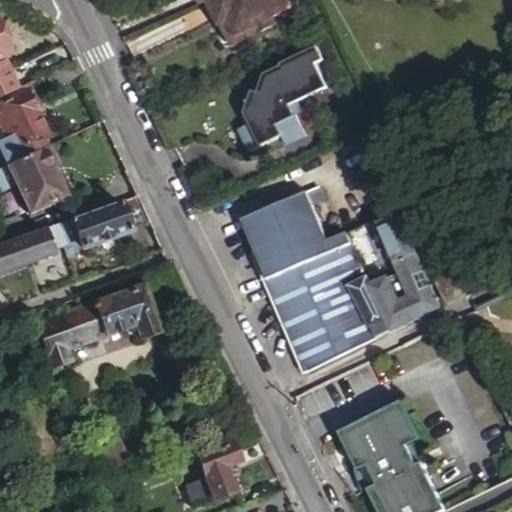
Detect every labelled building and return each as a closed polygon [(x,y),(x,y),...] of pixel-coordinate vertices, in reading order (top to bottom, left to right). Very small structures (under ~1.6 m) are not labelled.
[(214,0),(234,39),(296,10),(291,0),(214,0)] [(0,57),(8,53),(6,49),(10,48),(10,45),(5,35),(2,34),(0,34),(0,57)] [(241,109),(240,117),(245,128),(235,133),(246,154),(277,139),(282,148),(302,138),(292,118),(290,119),(285,108),(286,107),(293,104),(312,95),(301,72),(308,68),(302,56),(266,74),(267,75),(250,84),(248,94),(244,93),(242,101),(239,101),(238,109),(241,109)] [(80,76),(73,62),(46,75),(53,90),(80,76)] [(0,73),(0,96),(15,89),(5,71),(0,73)] [(0,143),(0,152),(7,167),(47,148),(41,136),(43,134),(32,110),(36,108),(29,93),(21,97),(20,95),(0,104),(0,134),(3,142),(0,143)] [(286,107),(285,108),(290,119),(292,118),(298,115),(293,104),(286,107)] [(47,148),(7,167),(11,175),(29,212),(66,194),(53,167),(58,164),(49,147),(47,148)] [(11,175),(7,167),(0,170),(0,191),(1,191),(0,189),(0,185),(5,183),(4,179),(11,175)] [(317,197),(312,187),(237,223),(236,224),(250,255),(264,282),(261,283),(305,372),(390,330),(368,286),(364,278),(352,256),(340,230),(323,238),(306,203),(317,197)] [(128,232),(118,203),(57,225),(65,245),(76,242),(78,249),(128,232)] [(0,221),(0,244),(29,235),(21,214),(0,221)] [(418,316),(439,306),(398,214),(377,224),(409,295),(418,316)] [(0,244),(0,275),(52,257),(50,250),(65,245),(57,225),(29,235),(0,244)] [(248,256),(261,283),(264,282),(250,255),(248,256)] [(441,304),(465,292),(451,263),(428,274),(441,304)] [(390,330),(418,316),(409,295),(395,302),(383,278),(368,286),(390,330)] [(138,289),(33,327),(50,373),(69,366),(65,354),(129,330),(133,342),(154,334),(138,289)] [(511,404),(503,408),(511,427),(511,404)] [(403,405),(341,436),(347,447),(358,469),(360,472),(365,469),(374,488),(369,491),(380,511),(444,511),(446,511),(422,464),(418,467),(408,448),(422,441),(403,405)] [(112,430),(91,440),(105,468),(126,457),(112,430)] [(241,462),(234,444),(233,442),(197,455),(198,458),(206,478),(185,486),(194,508),(236,493),(229,476),(235,473),(232,465),(241,462)]
